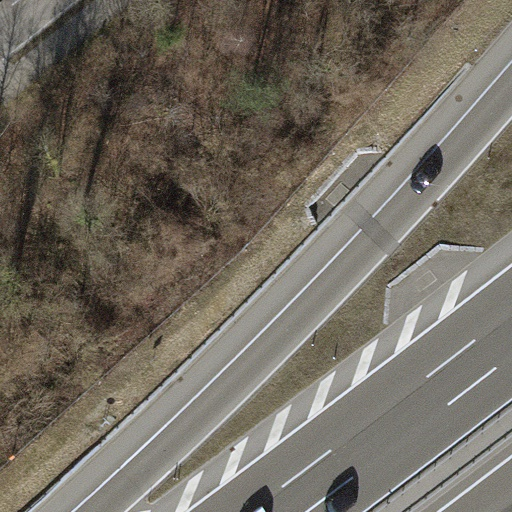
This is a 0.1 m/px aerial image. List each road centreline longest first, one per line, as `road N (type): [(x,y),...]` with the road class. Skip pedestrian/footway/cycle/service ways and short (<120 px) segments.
road 1 (motorway): [(511,91),(328,293),(102,511)]
road 2 (motorway): [(511,332),(276,511)]
